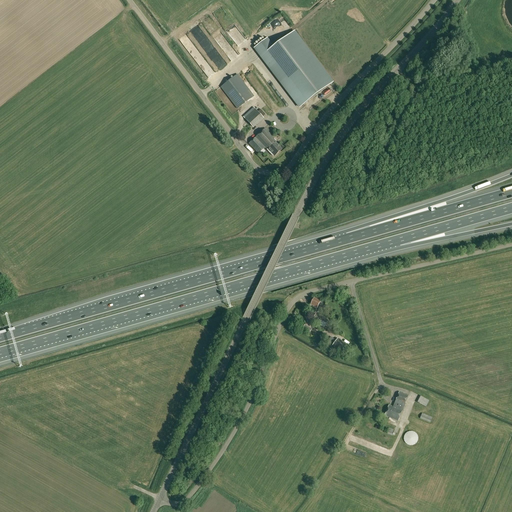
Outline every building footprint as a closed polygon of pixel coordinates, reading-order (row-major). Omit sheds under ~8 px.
[(267,38),(254,48),(268,67),(269,66),(300,107),(333,83),(294,32),(274,47),(267,38)] [(191,38),(187,33),(180,39),(184,44),(191,38)] [(236,40),(240,46),(247,40),(243,34),(236,40)] [(192,51),(193,52),(197,49),(196,48),(197,47),(191,39),(188,41),(194,49),(192,51)] [(203,59),(199,62),(207,72),(212,68),(202,54),(200,55),(203,59)] [(237,109),(254,96),(238,75),(221,87),(237,109)] [(266,118),(256,107),(245,116),(255,128),(266,118)] [(265,148),(267,150),(273,157),(274,156),(275,157),(282,150),(276,143),(277,142),(266,129),(249,144),(259,154),(265,148)] [(320,303),(321,302),(315,298),(311,305),(317,308),(321,310),(322,308),(324,306),(320,303)] [(326,324),(328,320),(315,314),(314,317),(319,320),(317,323),(327,328),(328,325),(326,324)] [(341,354),(347,345),(338,338),(331,347),(341,354)] [(409,396),(399,392),(393,407),(389,405),(385,416),(398,422),(409,396)] [(421,396),(417,403),(426,407),(429,401),(421,396)] [(422,414),(420,419),(423,420),(430,423),(432,418),(422,414)] [(414,432),(413,432),(411,431),(409,432),(406,433),(405,434),(404,437),(404,439),(404,441),(406,444),(408,445),(410,446),(413,445),(415,444),(417,443),(418,441),(418,438),(418,436),(416,434),(414,432)]
